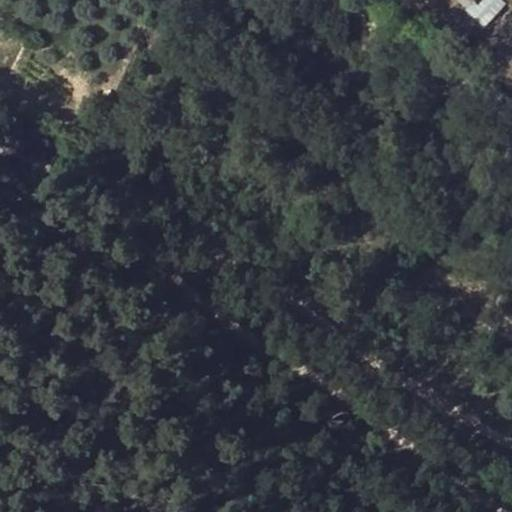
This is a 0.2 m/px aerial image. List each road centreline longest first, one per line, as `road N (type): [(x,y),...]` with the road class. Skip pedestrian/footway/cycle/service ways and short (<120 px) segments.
road 1 (track): [(0,154),(44,169),(205,309),(333,368),(448,405),(511,454)]
road 2 (track): [(333,368),(499,511)]
